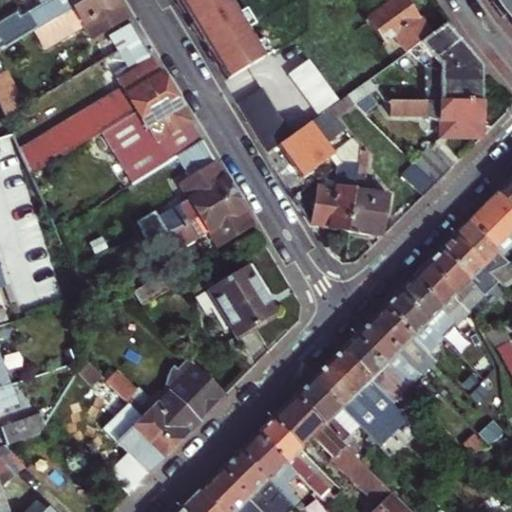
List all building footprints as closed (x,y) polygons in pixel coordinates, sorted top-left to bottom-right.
[(0,38),(4,46),(35,28),(81,0),(39,0),(40,0),(17,15),(13,9),(0,17),(0,38)] [(85,22),(93,36),(127,16),(117,0),(81,0),(35,28),(45,45),(73,29),(85,22)] [(176,0),(179,4),(181,3),(184,8),(192,21),(190,22),(193,27),(197,33),(199,32),(202,38),(208,49),(206,50),(209,54),(212,59),(214,58),(220,67),(226,76),(271,49),(262,34),(253,40),(246,26),(254,21),(246,6),(237,11),(230,0),(176,0)] [(392,0),(393,0),(368,19),(385,40),(395,35),(406,50),(413,45),(431,31),(416,9),(409,0),(392,0)] [(511,0),(500,0),(511,18),(511,0)] [(429,67),(429,98),(479,98),(479,60),(469,47),(445,20),(431,31),(413,45),(429,67)] [(109,38),(116,51),(118,50),(139,37),(130,21),(107,35),(109,38)] [(118,50),(127,64),(114,72),(122,85),(20,148),(31,172),(97,132),(170,88),(151,55),(149,52),(139,37),(118,50)] [(106,57),(116,51),(109,38),(98,44),(106,57)] [(335,100),(305,59),(286,74),(315,115),(335,100)] [(8,72),(0,75),(0,102),(3,110),(22,102),(8,72)] [(199,136),(189,119),(170,88),(102,129),(131,178),(174,151),(199,136)] [(278,144),(288,136),(261,88),(238,103),(267,151),(278,144)] [(429,98),(387,98),(387,114),(438,114),(438,129),(461,129),(479,130),(479,98),(429,98)] [(324,138),(343,124),(328,107),(288,136),(278,144),(291,163),(301,177),(334,152),(324,138)] [(210,154),(199,136),(174,151),(188,175),(177,181),(186,195),(157,212),(154,207),(135,219),(142,238),(167,228),(178,223),(188,219),(233,192),(214,161),(210,154)] [(334,152),(338,162),(356,165),(359,146),(359,145),(354,137),(334,152)] [(363,233),(380,236),(383,217),(386,191),(372,190),(374,179),(363,177),(368,147),(359,146),(356,165),(347,231),(363,233)] [(414,161),(434,182),(448,169),(427,148),(414,161)] [(421,197),(434,182),(414,161),(400,175),(421,197)] [(318,186),(312,225),(329,228),(347,231),(356,165),(338,162),(334,188),(318,186)] [(511,174),(497,189),(511,204),(511,174)] [(483,203),(470,216),(495,244),(511,226),(511,204),(497,189),(483,203)] [(216,244),(252,224),(243,208),(233,192),(188,219),(178,223),(181,230),(192,225),(194,229),(197,236),(208,230),(216,244)] [(465,221),(490,249),(495,244),(470,216),(465,221)] [(465,221),(454,233),(490,268),(502,262),(494,253),(490,249),(465,221)] [(178,223),(167,228),(169,233),(173,240),(183,235),(181,230),(178,223)] [(511,226),(495,244),(499,248),(511,236),(511,226)] [(483,294),(499,277),(490,268),(454,233),(448,238),(438,248),(483,294)] [(495,244),(490,249),(494,253),(499,248),(495,244)] [(483,294),(438,248),(433,254),(425,261),(468,308),(483,294)] [(5,259),(0,260),(0,284),(13,280),(5,259)] [(468,308),(425,261),(417,269),(411,276),(449,315),(457,323),(469,311),(468,308)] [(502,262),(490,268),(499,277),(505,282),(511,278),(502,262)] [(244,267),(207,287),(235,337),(272,317),(260,294),(244,267)] [(159,272),(133,286),(142,302),(168,287),(159,272)] [(436,328),(449,315),(411,276),(406,281),(397,289),(436,328)] [(383,304),(423,344),(438,330),(436,328),(397,289),(390,296),(383,304)] [(376,311),(368,318),(418,368),(432,354),(423,344),(383,304),(376,311)] [(362,324),(354,333),(403,383),(418,368),(368,318),(362,324)] [(507,340),(497,322),(485,330),(494,347),(507,340)] [(346,341),(341,347),(378,384),(390,396),(403,383),(354,333),(346,341)] [(494,347),(504,366),(511,361),(511,349),(507,340),(494,347)] [(394,425),(407,413),(390,396),(378,384),(341,347),(334,353),(327,360),(394,425)] [(0,386),(2,386),(10,384),(0,355),(0,386)] [(483,356),(474,366),(481,372),(490,363),(483,356)] [(226,394),(189,357),(179,367),(177,365),(172,370),(171,372),(169,375),(162,393),(156,400),(138,384),(135,387),(115,368),(103,381),(104,382),(174,446),(198,422),(226,394)] [(81,360),(76,373),(94,392),(100,386),(138,423),(128,433),(113,448),(143,478),(161,459),(174,446),(104,382),(103,381),(81,360)] [(379,440),(394,425),(327,360),(319,367),(313,374),(360,421),(379,440)] [(477,370),(464,382),(470,389),(483,376),(477,370)] [(342,439),(358,455),(366,448),(353,435),(350,438),(347,434),(360,421),(313,374),(303,384),(295,392),(342,439)] [(10,384),(2,386),(9,405),(18,402),(10,383),(10,384)] [(0,408),(9,405),(2,386),(0,386),(0,408)] [(100,386),(94,392),(119,416),(115,420),(128,433),(138,423),(100,386)] [(285,402),(272,415),(302,445),(314,433),(331,449),(328,453),(375,499),(361,511),(414,511),(394,491),(383,481),(372,470),(365,462),(358,455),(342,439),(295,392),(285,402)] [(3,424),(10,443),(49,429),(42,410),(3,424)] [(302,445),(272,415),(263,424),(257,431),(296,471),(304,478),(312,470),(295,453),(302,445)] [(493,425),(483,434),(490,441),(500,431),(493,425)] [(472,430),(460,442),(471,454),(483,442),(472,430)] [(296,471),(257,431),(248,440),(240,448),(289,497),(293,493),(296,490),(286,480),(296,471)] [(7,444),(0,446),(0,483),(2,488),(26,462),(7,444)] [(267,511),(287,511),(296,504),(289,497),(240,448),(231,457),(222,465),(267,511)] [(488,448),(478,453),(485,468),(495,463),(488,448)] [(373,453),(365,462),(372,470),(381,461),(373,453)] [(505,462),(487,471),(494,484),(511,476),(505,462)] [(202,486),(227,511),(266,511),(267,511),(222,465),(212,476),(202,486)] [(395,468),(383,481),(394,491),(406,479),(395,468)] [(312,470),(304,478),(323,498),(332,489),(312,470)] [(128,472),(117,483),(127,493),(138,482),(128,472)] [(10,511),(2,488),(0,483),(0,511),(10,511)] [(227,511),(202,486),(199,489),(222,511),(227,511)] [(222,511),(199,489),(191,497),(181,507),(186,511),(222,511)] [(293,493),(289,497),(296,504),(297,505),(301,501),(293,493)] [(54,511),(50,508),(50,509),(41,499),(27,511),(54,511)]
